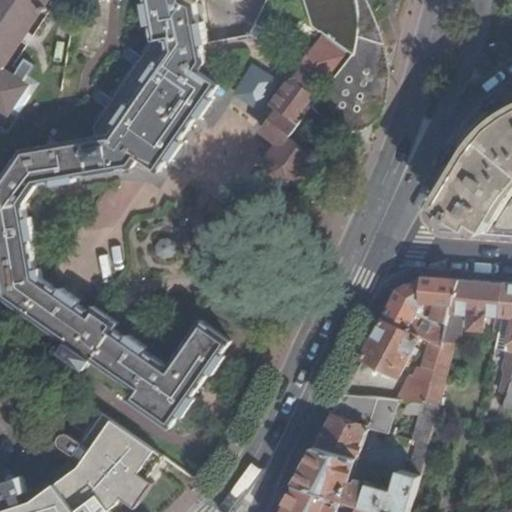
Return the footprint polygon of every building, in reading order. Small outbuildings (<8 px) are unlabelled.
[(147,0),(147,1),(144,2),(147,24),(151,24),(154,39),(95,126),(95,136),(23,150),(0,183),(0,272),(4,297),(69,340),(63,349),(88,367),(94,359),(135,388),(129,396),(172,426),(181,414),(185,417),(198,398),(195,395),(211,372),(215,374),(228,356),(224,353),(234,339),(203,318),(171,364),(147,348),(149,345),(130,332),(128,334),(117,326),(121,321),(96,303),(91,309),(80,301),(82,299),(65,286),(62,288),(44,276),(43,267),(39,266),(33,240),(37,238),(34,216),(30,216),(27,202),(39,185),(54,182),(55,186),(77,183),(76,179),(97,175),(134,168),(140,158),(161,171),(171,157),(175,156),(179,155),(184,152),(185,146),(182,142),(199,115),(210,112),(213,108),(214,103),(210,99),(218,86),(218,80),(202,69),(208,60),(206,44),(210,43),(205,21),(201,21),(197,1),(194,0),(147,0)] [(49,0),(0,0),(0,106),(9,112),(27,84),(4,68),(49,0)] [(359,0),(282,0),(326,31),(355,53),(362,38),(362,15),(359,0)] [(380,120),(392,76),(388,62),(384,42),(383,37),(374,13),(367,0),(359,0),(362,15),(362,38),(355,53),(314,106),(328,120),(337,126),(348,130),(356,131),(362,130),(372,126),(380,120)] [(295,177),(302,170),(312,157),(290,137),(314,106),(355,53),(326,31),(277,94),(278,96),(272,105),(277,108),(263,130),(281,147),(271,159),(274,169),(290,180),(295,177)] [(253,63),(236,98),(262,110),(278,75),(253,63)] [(460,232),(511,235),(511,110),(499,119),(483,133),(464,158),(430,213),(460,232)] [(382,325),(418,341),(429,347),(443,354),(465,284),(423,283),(402,288),(382,325)] [(443,356),(455,359),(459,346),(463,347),(467,319),(475,320),(473,334),(488,336),(490,321),(500,324),(507,287),(465,284),(443,354),(443,356)] [(511,287),(507,287),(500,324),(504,324),(511,325),(511,348),(510,356),(504,382),(507,382),(511,384),(511,382),(511,287)] [(511,348),(511,325),(504,324),(498,353),(510,356),(511,348)] [(382,325),(361,365),(397,381),(418,341),(382,325)] [(409,376),(397,400),(423,402),(430,403),(435,380),(443,356),(443,354),(429,347),(423,370),(418,370),(414,377),(409,376)] [(435,380),(449,384),(455,359),(443,356),(435,380)] [(430,403),(443,404),(449,384),(435,380),(430,403)] [(325,432),(297,484),(363,504),(391,511),(413,511),(428,458),(443,404),(430,403),(423,402),(414,441),(417,442),(408,472),(402,470),(395,491),(370,485),(371,481),(362,478),(357,482),(352,480),(359,456),(357,455),(371,429),(388,434),(397,405),(397,400),(344,396),(325,432)] [(32,511),(138,511),(151,493),(143,486),(158,465),(101,425),(82,454),(74,449),(68,449),(64,450),(61,457),(63,461),(85,477),(82,482),(32,511)] [(282,511),(338,511),(339,509),(350,511),(361,511),(363,504),(297,484),(282,511)] [(32,511),(21,486),(2,492),(9,511),(32,511)]
